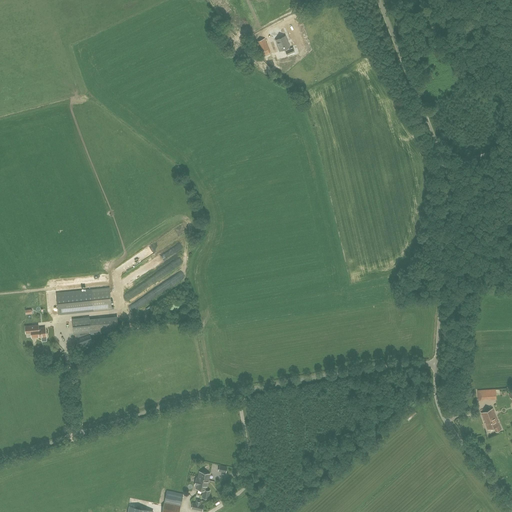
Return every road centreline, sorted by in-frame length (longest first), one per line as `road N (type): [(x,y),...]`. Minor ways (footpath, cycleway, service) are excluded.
road 1 (unclassified): [(0,459),(212,395),(390,363),(435,364)]
road 2 (unclassified): [(435,364),(443,163)]
road 3 (unclassified): [(443,163),(378,0)]
road 4 (unclassified): [(511,510),(444,421),(435,364)]
